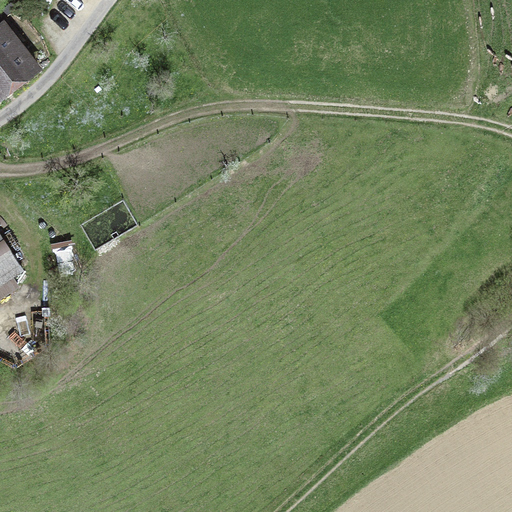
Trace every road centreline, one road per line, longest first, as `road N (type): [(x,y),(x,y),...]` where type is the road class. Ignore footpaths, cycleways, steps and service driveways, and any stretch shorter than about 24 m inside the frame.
road 1 (track): [(0,170),(97,152),(226,106),(460,118),(511,134)]
road 2 (track): [(511,340),(477,359),(298,511)]
road 3 (track): [(0,121),(55,71),(108,0)]
